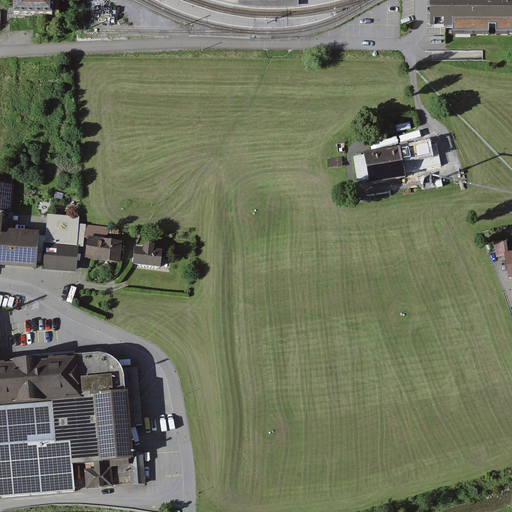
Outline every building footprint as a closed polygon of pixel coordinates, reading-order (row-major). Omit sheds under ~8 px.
[(54,0),(13,0),(14,18),(54,17),(54,0)] [(511,0),(443,0),(444,27),(511,27),(511,0)] [(437,143),(363,156),(369,189),(443,176),(437,143)] [(0,177),(0,269),(36,272),(39,236),(10,233),(14,179),(0,177)] [(81,219),(46,216),(42,272),(77,275),(79,250),(82,250),(81,262),(119,265),(122,230),(80,227),(81,219)] [(503,244),(492,246),(498,284),(511,281),(511,255),(506,256),(503,244)] [(134,249),(127,248),(125,267),(153,270),(155,251),(146,250),(146,246),(135,245),(134,249)] [(0,498),(73,493),(69,465),(79,465),(82,491),(108,488),(144,484),(142,452),(131,452),(129,428),(139,425),(134,367),(114,369),(105,360),(88,354),(0,361),(0,339),(43,334),(40,314),(0,316),(0,498)]
